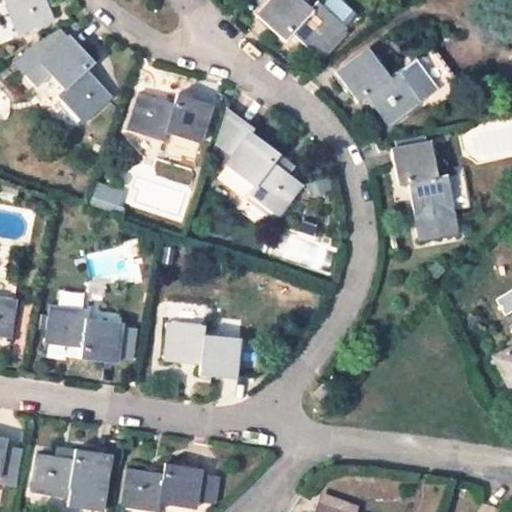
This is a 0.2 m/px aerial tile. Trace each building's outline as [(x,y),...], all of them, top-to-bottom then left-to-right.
[(2,0),(17,34),(54,19),(45,0),(2,0)] [(269,0),(256,16),(283,40),(290,32),(317,56),(354,14),(338,0),(269,0)] [(66,36),(60,29),(27,48),(29,50),(53,78),(62,88),(56,94),(60,98),(56,101),(75,122),(79,119),(82,122),(111,96),(85,69),(93,61),(68,35),(66,36)] [(364,95),(386,125),(418,102),(395,70),(387,76),(366,48),(334,72),(356,101),(364,95)] [(53,78),(29,50),(15,63),(39,90),(53,78)] [(172,103),(137,92),(125,130),(162,141),(165,132),(198,142),(210,104),(175,93),(172,103)] [(223,107),(206,162),(218,172),(223,164),(248,132),(251,128),(223,107)] [(278,154),(248,132),(223,164),(251,185),(246,192),(277,215),(301,184),(272,162),(278,154)] [(407,184),(417,236),(472,225),(462,170),(436,175),(429,141),(389,149),(396,185),(407,184)] [(125,193),(100,183),(94,200),(120,208),(125,193)] [(442,268),(434,261),(421,275),(429,282),(442,268)] [(0,296),(0,336),(9,338),(15,298),(0,296)] [(86,317),(87,307),(48,304),(44,342),(80,346),(79,358),(116,362),(116,357),(120,323),(121,321),(86,317)] [(204,334),(204,325),(166,321),(163,360),(199,363),(198,374),(235,377),(238,337),(204,334)] [(143,328),(120,323),(116,357),(136,359),(143,328)] [(511,347),(494,357),(509,387),(511,385),(511,347)] [(330,391),(321,384),(312,393),(322,401),(330,391)] [(0,436),(0,482),(16,485),(21,447),(4,445),(5,437),(0,436)] [(99,511),(109,454),(73,448),(71,458),(35,453),(28,492),(67,498),(66,508),(90,511),(99,511)] [(163,462),(161,472),(125,467),(119,506),(155,511),(157,511),(159,503),(193,508),(195,501),(212,504),(218,474),(199,471),(199,468),(163,462)] [(353,511),(354,508),(340,504),(339,507),(335,506),(319,501),(314,511),(353,511)]
